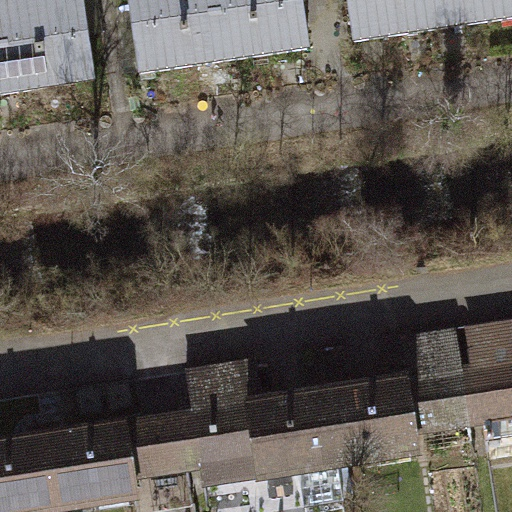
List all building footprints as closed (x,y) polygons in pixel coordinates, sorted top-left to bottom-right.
[(0,96),(93,82),(81,0),(20,0),(0,3),(0,96)] [(308,50),(300,0),(130,0),(142,74),(308,50)] [(511,19),(511,0),(351,0),(358,42),(511,19)] [(511,318),(449,328),(464,424),(511,416),(511,318)] [(461,425),(447,326),(386,335),(390,369),(320,379),(323,405),(331,463),(403,453),(400,433),(461,425)] [(203,481),(331,463),(323,405),(267,412),(262,372),(190,382),(196,431),(203,481)] [(141,511),(139,489),(203,481),(196,431),(49,454),(56,511),(141,511)] [(56,511),(49,454),(0,460),(0,511),(56,511)]
